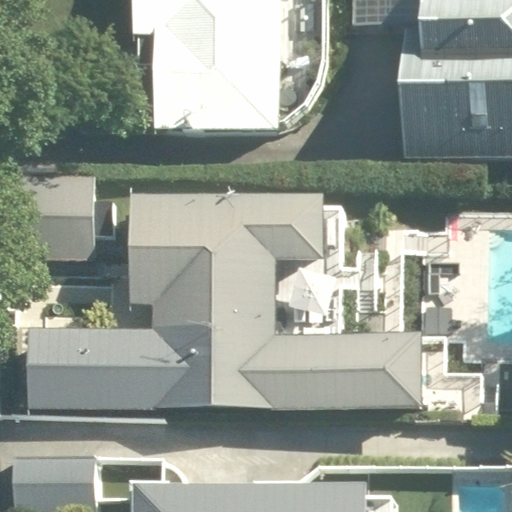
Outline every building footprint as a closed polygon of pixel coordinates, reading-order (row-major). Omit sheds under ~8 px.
[(287,0),(134,0),(130,146),(283,151),(287,0)] [(412,37),(407,166),(511,170),(511,0),(356,0),(355,35),(412,37)] [(108,183),(63,181),(59,277),(104,279),(108,183)] [(326,213),(138,206),(133,314),(160,315),(156,416),(428,427),(432,351),(281,345),(284,274),(324,275),(326,213)] [(100,511),(101,471),(13,469),(11,511),(100,511)] [(317,501),(137,495),(136,511),(367,511),(368,491),(318,490),(317,501)]
